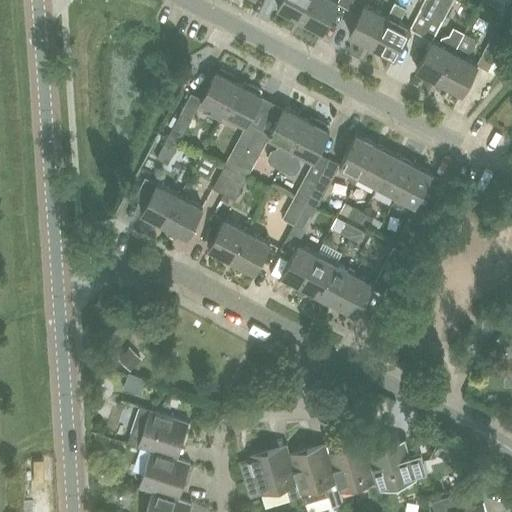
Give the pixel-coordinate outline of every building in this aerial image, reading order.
[(301,19),(311,0),(281,0),(278,7),(301,19)] [(339,2),(335,0),(311,0),(301,19),(323,31),(339,2)] [(424,0),(420,7),(432,13),(438,0),(424,0)] [(438,0),(432,13),(444,19),(453,0),(438,0)] [(510,0),(499,22),(511,28),(511,25),(511,0),(510,0)] [(350,33),(373,45),(388,16),(365,4),(350,33)] [(388,16),(373,45),(396,57),(411,27),(388,16)] [(499,50),(511,28),(499,22),(488,43),(488,44),(499,49),(499,50)] [(417,68),(440,81),(456,51),(465,33),(453,27),(449,34),(442,36),(439,42),(433,39),(417,68)] [(478,63),(464,56),(466,53),(471,51),(474,45),(474,38),(465,33),(456,51),(440,81),(463,93),(478,63)] [(218,72),(215,71),(201,100),(213,107),(210,113),(220,118),(223,112),(224,112),(239,83),(231,79),(232,75),(220,69),(218,72)] [(261,95),(259,94),(261,90),(248,83),(246,87),(239,83),(224,112),(247,124),(261,95)] [(188,97),(168,136),(180,141),(200,103),(188,97)] [(284,106),(269,133),(268,135),(279,141),(276,147),(271,149),(267,156),(269,162),(281,169),(291,148),(307,118),(284,106)] [(291,148),(281,169),(291,174),(297,172),(301,164),(299,159),(302,153),(314,160),(330,130),(327,129),(329,126),(316,119),(314,122),(307,118),(291,148)] [(339,165),(350,170),(346,177),(355,182),(359,175),(375,143),(356,133),(339,165)] [(180,141),(168,136),(157,158),(168,164),(180,141)] [(224,165),(236,171),(247,149),(236,143),(224,165)] [(359,175),(377,185),(394,153),(375,143),(359,175)] [(247,149),(236,171),(247,177),(258,155),(247,149)] [(377,185),(396,195),(413,163),(394,153),(377,185)] [(433,173),(413,163),(396,195),(392,202),(401,207),(405,199),(416,205),(433,173)] [(224,193),(236,171),(224,165),(213,187),(224,193)] [(236,171),(224,193),(235,199),(247,177),(236,171)] [(295,195),(306,201),(317,179),(306,174),(295,195)] [(153,224),(157,220),(165,224),(180,194),(158,182),(157,185),(146,179),(138,195),(148,200),(142,212),(144,214),(143,218),(153,224)] [(306,201),(317,207),(328,185),(317,179),(306,201)] [(427,184),(416,205),(405,200),(401,207),(423,218),(438,190),(427,184)] [(180,194),(165,224),(187,236),(203,206),(180,194)] [(294,223),(306,201),(295,195),(283,217),(294,223)] [(306,201),(294,223),(305,229),(317,207),(306,201)] [(348,215),(358,220),(364,210),(354,205),(348,215)] [(374,216),(364,210),(358,220),(369,226),(374,216)] [(209,248),(231,260),(247,230),(225,218),(209,248)] [(396,241),(408,247),(419,225),(408,218),(396,241)] [(340,230),(350,236),(356,226),(346,220),(340,230)] [(356,226),(350,236),(360,241),(366,231),(356,226)] [(270,242),(247,230),(231,260),(254,272),(270,242)] [(301,284),(318,252),(298,242),(281,274),(301,284)] [(357,314),(371,288),(382,294),(393,274),(405,252),(393,246),(381,268),(374,282),(355,272),(338,304),(357,314)] [(301,284),(319,294),(336,262),(318,252),(301,284)] [(336,262),(319,294),(338,304),(355,272),(336,262)] [(189,422),(150,409),(138,405),(127,442),(152,450),(153,450),(157,439),(181,447),(189,422)] [(406,438),(368,449),(379,484),(380,488),(417,477),(416,473),(427,469),(422,451),(410,454),(406,438)] [(368,487),(379,484),(368,449),(365,440),(329,450),(340,490),(366,483),(368,487)] [(301,491),(325,484),(331,505),(344,501),(340,490),(329,450),(326,441),(289,452),(301,491)] [(290,494),(301,491),(289,452),(287,442),(249,453),(256,474),(261,493),(287,485),(290,494)] [(152,450),(140,486),(153,490),(155,491),(158,479),(182,487),(190,463),(153,450),(152,450)] [(256,474),(243,478),(244,480),(248,494),(248,497),(261,493),(256,474)] [(146,511),(189,511),(192,503),(155,491),(153,490),(146,511)] [(468,490),(434,500),(437,511),(487,511),(484,502),(473,505),(468,490)]
